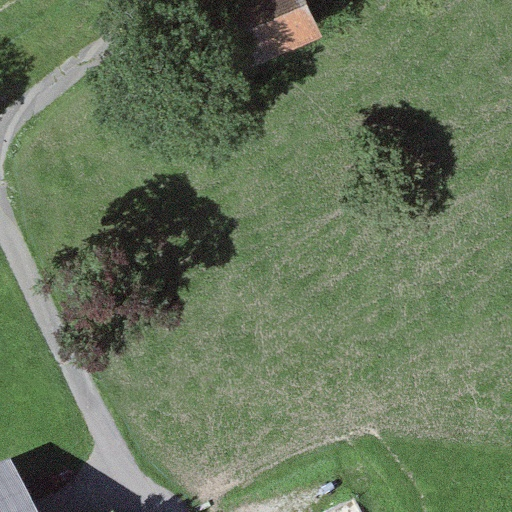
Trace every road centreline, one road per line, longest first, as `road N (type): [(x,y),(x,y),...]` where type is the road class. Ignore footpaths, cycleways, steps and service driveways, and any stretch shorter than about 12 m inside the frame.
road 1 (track): [(0,195),(8,243),(129,483),(158,511)]
road 2 (track): [(99,45),(19,117),(0,151)]
